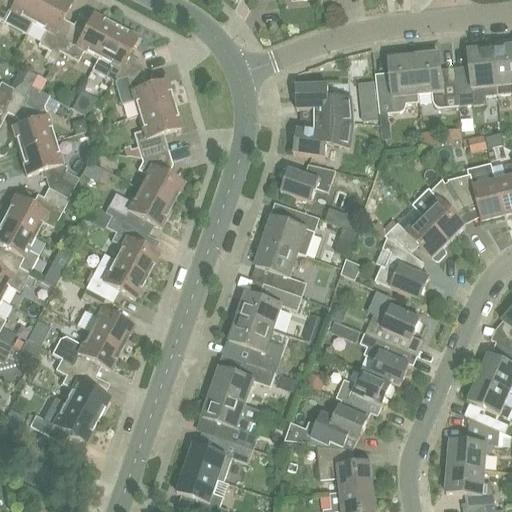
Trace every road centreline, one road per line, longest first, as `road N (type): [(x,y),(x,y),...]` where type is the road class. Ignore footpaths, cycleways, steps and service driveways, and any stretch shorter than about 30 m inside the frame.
road 1 (tertiary): [(118,511),(241,155),(239,75)]
road 2 (residential): [(413,511),(411,456),(485,284),(511,257)]
road 3 (residential): [(239,75),(350,34),(447,21)]
